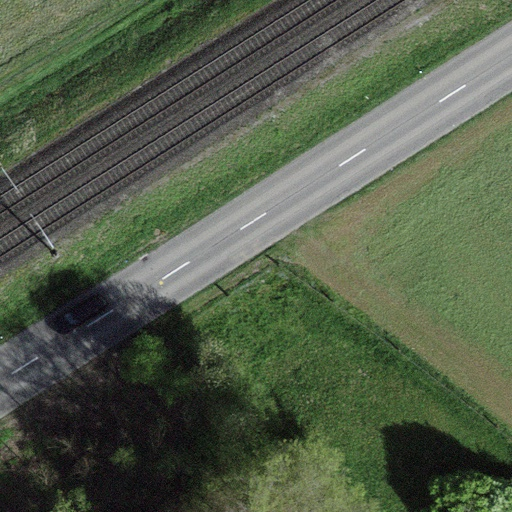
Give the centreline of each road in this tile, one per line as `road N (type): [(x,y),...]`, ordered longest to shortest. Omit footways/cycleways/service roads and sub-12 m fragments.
road 1 (tertiary): [(511,54),(0,383)]
road 2 (track): [(161,0),(0,101)]
